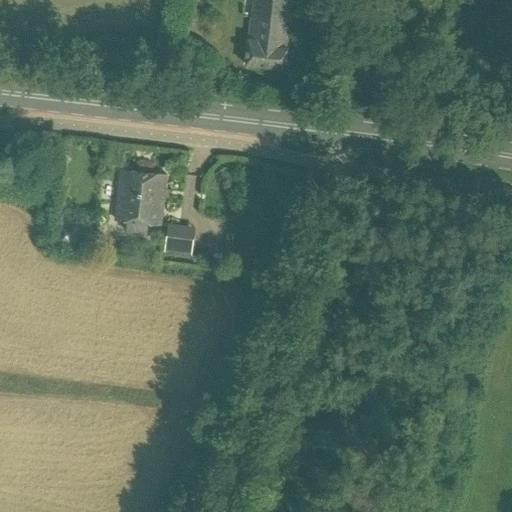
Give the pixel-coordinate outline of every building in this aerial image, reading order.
[(284,70),(291,0),(252,0),(245,65),(284,70)] [(368,115),(375,109),(375,101),(370,94),(361,93),(354,99),(354,107),(360,115),(368,115)] [(161,226),(167,176),(120,171),(117,201),(119,201),(117,221),(161,226)] [(99,194),(99,179),(81,178),(81,193),(99,194)] [(168,225),(164,252),(178,254),(181,226),(168,225)] [(128,226),(116,232),(123,247),(136,241),(128,226)]
